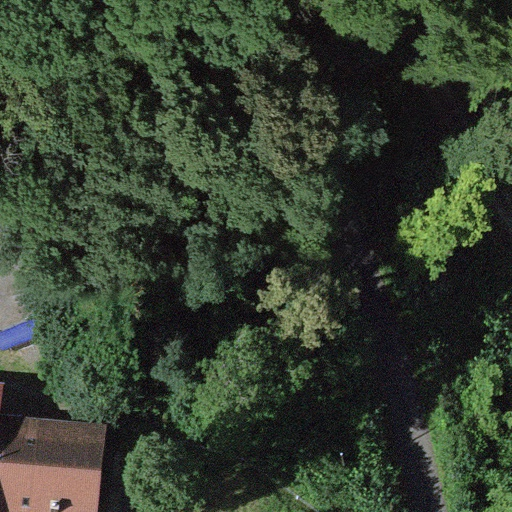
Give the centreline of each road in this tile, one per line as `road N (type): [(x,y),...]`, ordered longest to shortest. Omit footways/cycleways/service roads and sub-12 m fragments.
road 1 (track): [(276,0),(412,429),(423,511)]
road 2 (track): [(390,0),(511,216)]
